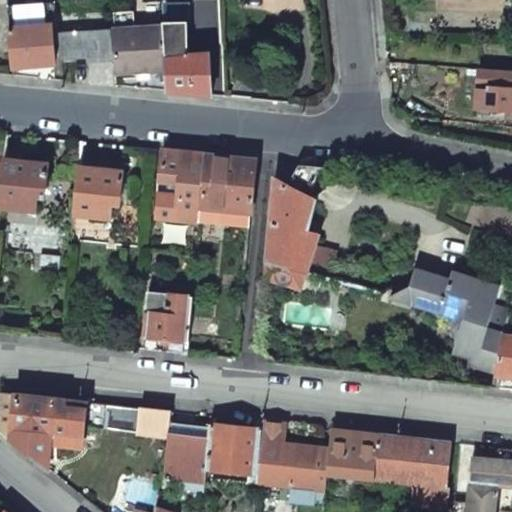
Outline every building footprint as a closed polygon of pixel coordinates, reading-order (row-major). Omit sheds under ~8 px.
[(55,2),(8,5),(10,27),(9,27),(13,66),(34,64),(55,62),(53,23),(56,23),(55,2)] [(186,23),(163,25),(164,27),(166,69),(168,90),(191,92),(214,95),(211,53),(187,54),(186,23)] [(164,27),(114,30),(116,58),(116,72),(139,71),(151,70),(158,70),(166,69),(164,27)] [(114,30),(62,33),(63,57),(89,56),(89,60),(102,59),(116,58),(114,30)] [(511,71),(482,69),(480,89),(479,108),(511,110),(511,71)] [(139,78),(151,78),(151,70),(139,71),(139,78)] [(412,101),(402,112),(407,120),(430,122),(434,113),(412,101)] [(160,181),(180,184),(178,198),(159,195),(155,220),(199,224),(200,209),(205,156),(184,154),(163,152),(160,181)] [(205,156),(200,209),(251,215),(256,162),(231,159),(205,156)] [(46,198),(49,165),(27,163),(6,161),(1,208),(37,212),(39,198),(46,198)] [(119,206),(123,173),(101,171),(80,168),(75,216),(111,219),(112,205),(119,206)] [(274,177),(264,278),(266,279),(300,288),(320,233),(307,229),(314,200),(274,177)] [(251,215),(200,209),(199,224),(250,229),(251,215)] [(315,247),(306,274),(325,279),(333,254),(315,247)] [(501,287),(454,274),(452,282),(416,271),(412,288),(392,297),(391,299),(465,320),(464,323),(463,322),(456,353),(474,357),(472,364),(497,371),(504,336),(504,335),(488,330),(489,328),(497,303),(501,287)] [(192,296),(147,291),(143,335),(165,338),(188,341),(192,296)] [(511,307),(497,303),(489,328),(488,330),(504,335),(511,311),(511,307)] [(511,337),(504,336),(497,371),(497,374),(503,376),(511,377),(511,337)] [(501,388),(503,376),(497,374),(495,387),(501,388)] [(5,394),(1,431),(12,440),(16,396),(5,394)] [(88,405),(16,396),(12,440),(31,455),(50,470),(54,432),(85,436),(85,428),(88,405)] [(85,428),(170,440),(172,426),(173,416),(88,405),(85,428)] [(211,431),(172,426),(170,440),(209,445),(211,431)] [(237,431),(211,428),(211,431),(209,445),(207,469),(257,474),(261,447),(262,434),(237,431)] [(53,445),(83,448),(85,436),(54,432),(53,445)] [(356,436),(332,434),(330,453),(327,474),(375,481),(380,438),(356,436)] [(417,442),(380,438),(375,481),(447,491),(453,446),(417,442)] [(209,445),(170,440),(166,479),(186,482),(205,485),(207,469),(209,445)] [(256,483),(292,486),(291,500),(325,504),(327,474),(330,453),(295,450),(261,447),(257,474),(256,483)] [(454,503),(453,511),(497,511),(500,488),(511,489),(511,451),(499,450),(498,463),(486,462),(473,460),(469,504),(454,503)]
